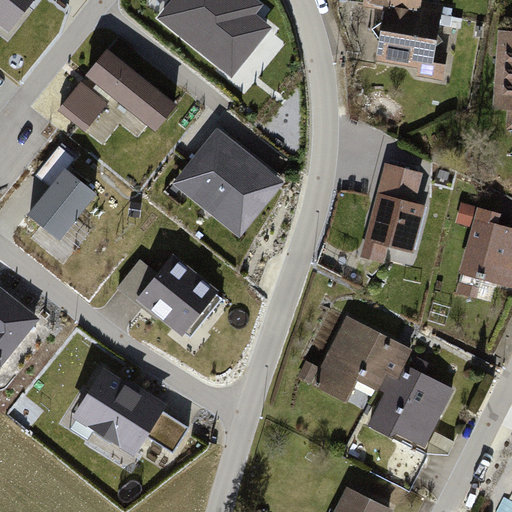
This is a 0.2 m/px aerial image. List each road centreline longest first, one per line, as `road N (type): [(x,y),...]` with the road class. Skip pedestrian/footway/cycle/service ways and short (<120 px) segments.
road 1 (tertiary): [(302,0),(319,53),(326,151),(305,247),(249,415)]
road 2 (residential): [(0,243),(86,314),(249,415)]
road 3 (residential): [(100,6),(225,108)]
road 4 (residential): [(100,6),(0,129)]
road 5 (residential): [(446,511),(511,384)]
